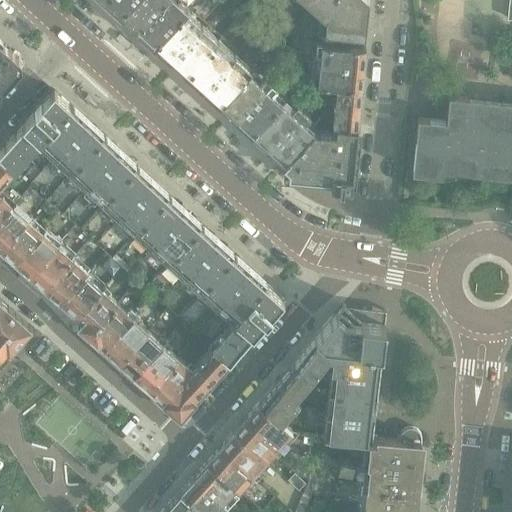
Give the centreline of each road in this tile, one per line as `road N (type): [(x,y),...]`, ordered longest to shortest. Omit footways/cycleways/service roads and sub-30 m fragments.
road 1 (tertiary): [(353,258),(296,241),(75,40)]
road 2 (residential): [(353,258),(371,234),(397,0)]
road 3 (residential): [(0,277),(189,444)]
road 4 (residential): [(189,444),(353,258)]
road 5 (tertiary): [(464,511),(486,323)]
